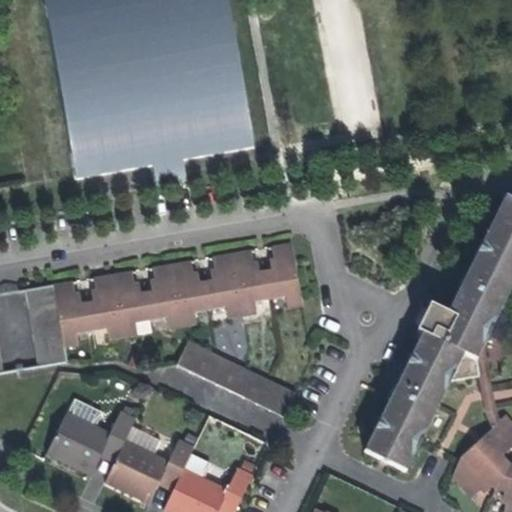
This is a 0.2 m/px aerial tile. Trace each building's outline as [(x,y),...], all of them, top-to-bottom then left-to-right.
[(226,0),(45,0),(77,181),(153,168),(182,163),(253,151),(226,0)] [(184,172),(182,163),(153,168),(157,188),(186,183),(184,172)] [(448,314),(435,339),(465,354),(477,360),(511,289),(511,199),(506,197),(476,259),(448,314)] [(74,282),(53,285),(65,347),(81,345),(78,332),(108,327),(111,339),(139,334),(137,322),(167,316),(170,329),(199,324),(196,311),(227,306),(229,319),(257,314),(255,301),(287,295),(289,308),(303,306),(292,243),(273,246),(277,270),(266,272),(255,274),(252,250),(212,257),(216,280),(208,282),(197,284),(192,261),(153,268),(157,291),(148,292),(138,294),(134,271),(94,278),(98,301),(88,303),(78,305),(74,282)] [(38,368),(65,363),(51,286),(24,291),(38,368)] [(435,339),(448,314),(431,305),(426,317),(418,331),(424,334),(435,339)] [(435,339),(424,334),(394,396),(366,451),(407,472),(465,354),(435,339)] [(283,418),(295,394),(189,342),(177,367),(283,418)] [(511,511),(511,415),(510,414),(464,455),(455,474),(473,495),(491,481),(496,487),(511,492),(504,511),(511,511)] [(101,458),(105,449),(111,437),(65,415),(46,455),(72,467),(92,476),(101,458)] [(111,437),(105,449),(119,455),(124,444),(132,428),(134,422),(121,416),(111,437)] [(132,428),(124,444),(154,458),(161,442),(132,428)] [(169,465),(163,477),(177,483),(182,472),(193,450),(179,443),(169,465)] [(159,486),(163,477),(169,465),(154,458),(124,444),(119,455),(114,464),(105,483),(130,495),(150,504),(159,486)] [(105,449),(101,458),(114,464),(119,455),(105,449)] [(227,493),(221,505),(236,511),(252,478),(237,471),(227,493)] [(217,511),(221,505),(227,493),(182,472),(177,483),(173,492),(164,511),(166,511),(217,511)] [(163,477),(159,486),(173,492),(177,483),(163,477)]
